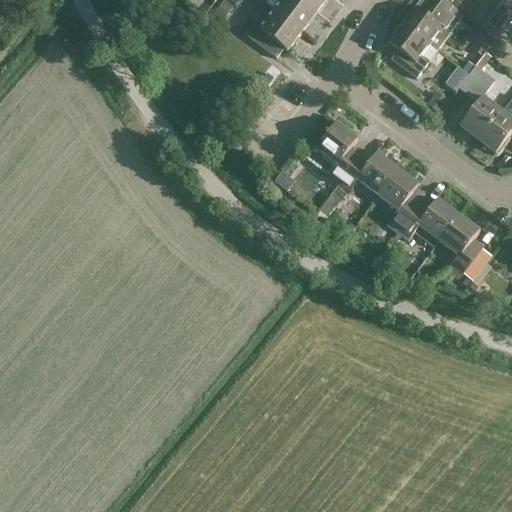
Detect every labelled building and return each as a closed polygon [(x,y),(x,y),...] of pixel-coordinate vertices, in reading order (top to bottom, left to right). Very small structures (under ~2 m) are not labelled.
[(281,0),(272,12),(303,35),(317,15),(296,0),(281,0)] [(296,0),(317,15),(328,0),(296,0)] [(401,25),(429,46),(437,36),(444,42),(463,17),(440,0),(423,0),(416,9),(414,8),(401,25)] [(500,5),(499,6),(491,0),(473,24),(489,35),(495,27),(508,11),(500,5)] [(508,11),(511,5),(511,0),(503,0),(500,5),(508,11)] [(303,35),(272,12),(263,24),(257,19),(244,37),(276,61),(283,51),(288,55),(303,35)] [(415,80),(428,63),(436,52),(428,47),(429,46),(401,25),(387,43),(397,51),(390,60),(415,80)] [(481,58),(488,47),(477,39),(469,49),(481,58)] [(459,128),(479,143),(501,114),(482,99),(495,83),(475,68),(458,90),(477,105),(459,128)] [(501,114),(479,143),(495,156),(511,132),(511,100),(501,114)] [(314,150),(306,161),(339,187),(358,161),(349,154),(359,141),(337,124),(316,152),(314,150)] [(376,199),(398,171),(377,155),(368,168),(358,161),(339,187),(349,194),(357,184),(376,199)] [(398,171),(376,199),(396,214),(388,224),(399,233),(419,207),(409,200),(419,187),(398,171)] [(437,246),(459,218),(438,202),(428,215),(419,207),(399,233),(409,241),(413,236),(421,243),(431,251),(436,245),(437,246)] [(456,260),(448,270),(459,278),(461,275),(472,283),(491,258),(481,250),(479,253),(470,246),(480,234),(459,218),(437,246),(456,260)]
